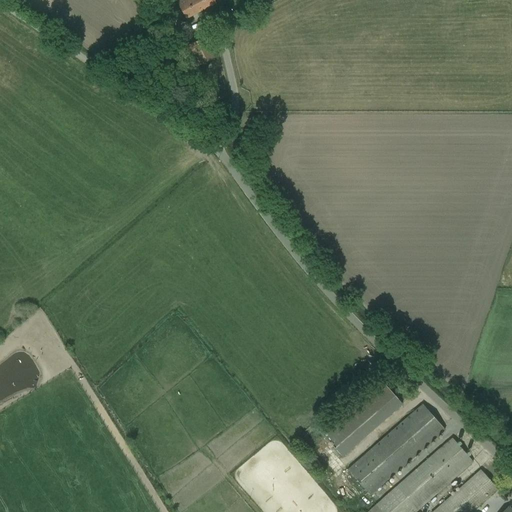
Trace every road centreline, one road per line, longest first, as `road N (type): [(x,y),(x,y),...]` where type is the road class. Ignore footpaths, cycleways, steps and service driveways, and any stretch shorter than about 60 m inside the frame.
road 1 (unclassified): [(218,150),(376,345),(511,467)]
road 2 (unclassified): [(0,3),(218,150)]
road 3 (unclassified): [(261,0),(219,30),(235,105),(218,150)]
